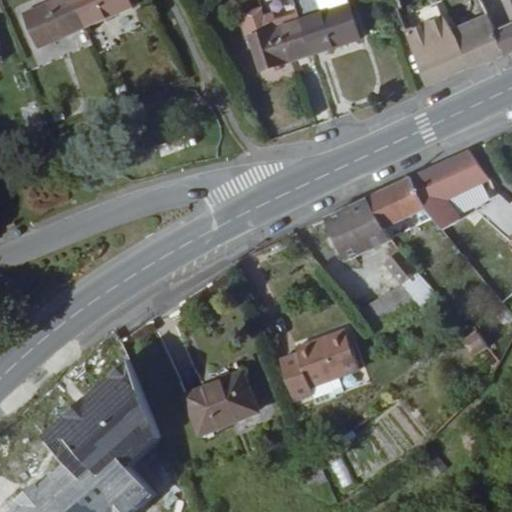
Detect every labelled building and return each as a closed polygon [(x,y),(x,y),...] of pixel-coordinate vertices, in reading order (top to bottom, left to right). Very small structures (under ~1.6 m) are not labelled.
[(46,55),(90,34),(74,0),(73,0),(30,20),(46,55)] [(138,12),(131,0),(74,0),(90,34),(138,12)] [(297,0),(303,19),(315,54),(363,38),(351,3),(325,11),(322,0),(321,0),(297,0)] [(325,11),(351,3),(349,0),(322,0),(325,11)] [(428,0),(401,10),(432,85),(488,60),(490,63),(510,54),(500,33),(485,0),(428,0)] [(244,22),(249,37),(252,36),(272,29),(265,7),(247,14),(250,20),(244,22)] [(303,19),(272,29),(252,36),(266,71),(315,54),(303,19)] [(511,26),(500,33),(510,54),(511,52),(511,26)] [(472,151),(416,177),(431,208),(493,178),(472,151)] [(416,177),(376,195),(390,227),(431,208),(416,177)] [(349,260),(396,239),(390,227),(376,195),(328,218),(349,260)] [(396,261),(406,253),(399,245),(391,252),(395,257),(390,262),(407,282),(403,285),(360,310),(378,331),(449,302),(420,270),(410,278),(396,261)] [(410,278),(420,270),(406,253),(396,261),(410,278)] [(298,356),(280,363),(287,381),(297,404),(314,396),(312,390),(334,381),(360,370),(343,332),(296,351),(298,356)] [(480,355),(491,347),(481,334),(471,342),(480,355)] [(200,400),(214,431),(261,412),(247,381),(245,375),(229,381),(215,387),(217,393),(200,400)] [(190,404),(203,435),(214,431),(200,400),(190,404)] [(159,477),(175,471),(161,437),(146,443),(144,438),(91,459),(109,504),(161,483),(159,477)] [(436,454),(425,463),(439,479),(450,469),(436,454)] [(322,468),(304,475),(310,489),(328,482),(322,468)]
